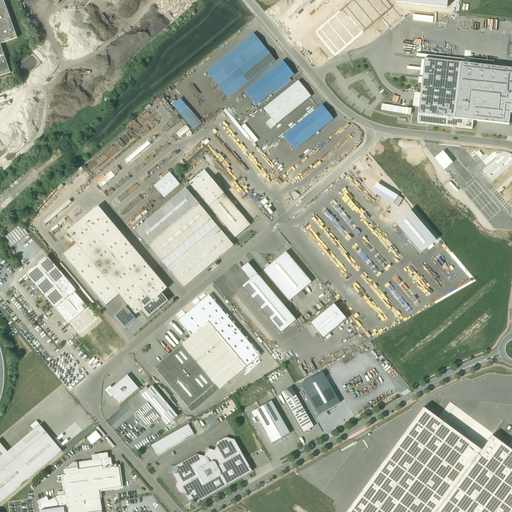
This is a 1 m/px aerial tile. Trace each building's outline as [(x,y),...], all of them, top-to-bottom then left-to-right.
[(3,0),(0,0),(0,44),(17,38),(3,0)] [(396,53),(411,54),(413,30),(399,28),(396,53)] [(253,34),(206,72),(228,99),(275,61),(253,34)] [(0,76),(10,73),(0,44),(0,76)] [(511,68),(424,59),(424,60),(422,60),(420,75),(422,75),(422,78),(419,77),(418,83),(422,83),(420,94),(419,107),(418,114),(447,118),(446,126),(451,127),(452,128),(452,127),(452,128),(454,129),(455,128),(456,127),(472,129),(473,121),(509,125),(510,113),(511,113),(511,68)] [(293,75),(283,62),(247,91),(258,104),(293,75)] [(311,97),(298,81),(263,109),(276,125),(311,97)] [(382,104),(381,110),(410,115),(411,109),(382,104)] [(332,119),(321,106),(284,136),(295,149),(332,119)] [(202,124),(188,107),(180,114),(194,130),(202,124)] [(447,118),(418,114),(417,123),(446,126),(447,118)] [(186,125),(176,134),(180,138),(190,129),(186,125)] [(204,170),(189,183),(190,185),(189,186),(190,187),(191,186),(195,192),(196,191),(211,179),(211,178),(204,170)] [(111,171),(97,183),(101,188),(115,176),(111,171)] [(250,225),(211,179),(196,191),(235,238),(250,225)] [(136,232),(170,272),(220,230),(186,190),(136,232)] [(294,213),(303,204),(298,199),(289,207),(294,213)] [(98,206),(67,233),(71,238),(103,212),(98,206)] [(167,289),(103,212),(71,238),(76,244),(62,256),(105,306),(119,295),(136,315),(161,293),(167,289)] [(220,230),(170,272),(184,288),(234,246),(220,230)] [(263,272),(289,302),(312,282),(286,252),(263,272)] [(76,294),(73,291),(75,289),(60,271),(60,272),(58,273),(46,259),(29,274),(70,323),(87,308),(76,294)] [(250,281),(257,275),(248,263),(240,269),(250,281)] [(281,333),(296,321),(257,275),(250,281),(242,287),(281,333)] [(161,293),(142,310),(148,318),(168,301),(161,293)] [(273,331),(275,330),(250,299),(248,301),(248,304),(245,304),(256,317),(247,317),(247,323),(249,321),(250,323),(250,326),(256,326),(256,328),(258,331),(273,331)] [(347,320),(333,304),(310,323),(323,339),(347,320)] [(114,317),(124,329),(136,319),(126,307),(114,317)] [(208,323),(181,345),(219,390),(246,367),(208,323)] [(235,339),(243,349),(249,345),(241,334),(239,336),(242,341),(240,342),(237,338),(235,339)] [(181,345),(154,368),(187,408),(215,385),(181,345)] [(319,416),(340,404),(322,372),(301,384),(319,416)] [(127,375),(112,388),(110,386),(106,389),(106,393),(111,398),(112,396),(120,405),(139,389),(127,375)] [(141,395),(147,403),(160,418),(167,426),(178,416),(152,386),(148,389),(141,395)] [(146,387),(139,393),(141,395),(148,389),(146,387)] [(314,427),(291,387),(281,393),(303,433),(306,431),(311,429),(314,427)] [(271,401),(254,411),(272,444),(290,434),(271,401)] [(147,403),(136,413),(138,418),(141,422),(144,425),(148,427),(149,428),(160,418),(147,403)] [(511,511),(511,450),(492,436),(482,451),(423,407),(345,511),(511,511)] [(212,410),(201,416),(202,418),(213,412),(212,410)] [(40,425),(8,452),(0,443),(0,504),(62,452),(40,425)] [(188,425),(151,446),(157,456),(194,435),(188,425)] [(86,438),(92,445),(101,437),(95,430),(86,438)] [(217,443),(215,451),(208,449),(206,456),(205,457),(197,455),(175,466),(173,475),(177,482),(176,486),(179,492),(184,494),(188,501),(196,503),(252,471),(234,440),(226,438),(217,443)] [(77,462),(73,463),(70,466),(65,470),(66,475),(62,476),(64,492),(58,493),(58,496),(49,502),(47,498),(38,503),(40,507),(39,508),(42,511),(40,511),(102,511),(99,490),(122,487),(119,467),(113,468),(112,459),(109,459),(108,453),(98,454),(98,455),(92,455),(92,460),(77,462)] [(268,486),(270,492),(286,486),(284,480),(268,486)] [(253,503),(264,498),(262,493),(251,498),(253,503)] [(291,494),(277,501),(277,502),(274,503),(276,508),(294,499),(291,494)]
